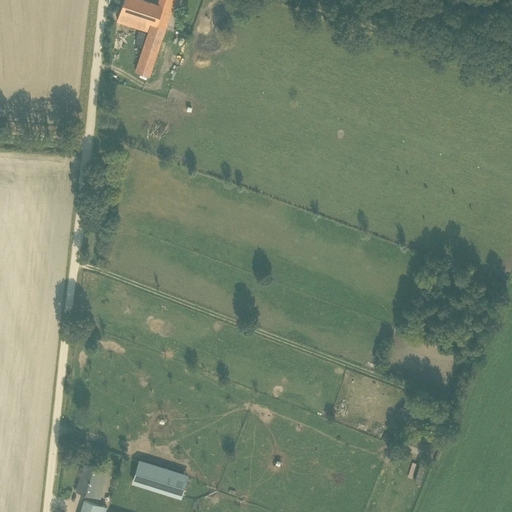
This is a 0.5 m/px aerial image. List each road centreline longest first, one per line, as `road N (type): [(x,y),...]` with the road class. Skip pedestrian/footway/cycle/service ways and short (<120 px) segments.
road 1 (track): [(74,264),(437,399)]
road 2 (track): [(87,142),(47,511)]
road 3 (track): [(292,0),(511,74)]
road 4 (track): [(103,0),(87,142)]
